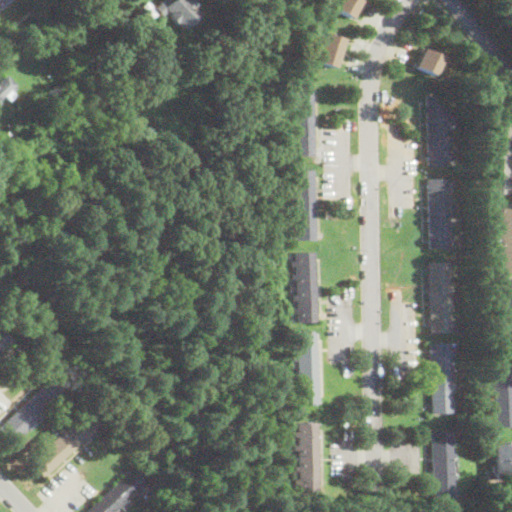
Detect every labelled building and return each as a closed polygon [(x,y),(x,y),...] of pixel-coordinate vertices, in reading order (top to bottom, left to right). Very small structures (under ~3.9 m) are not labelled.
[(159,0),(189,0),(200,13),(183,29),(176,21),(173,23),(165,11),(160,15),(157,12),(151,17),(141,6),(147,1),(152,7),(159,0)] [(350,17),(331,7),(335,0),(357,0),(359,1),(350,17)] [(336,59),(333,67),(314,61),(319,41),(322,33),(342,39),(336,59)] [(226,44),(215,53),(209,46),(220,36),(226,44)] [(440,56),(431,75),(413,67),(414,63),(421,48),(440,56)] [(234,63),(227,67),(223,60),(230,56),(234,63)] [(153,69),(146,75),(138,66),(144,60),(153,69)] [(0,78),(4,74),(16,87),(11,91),(14,94),(9,99),(4,94),(0,97),(0,78)] [(312,94),(312,112),(312,154),(292,154),(292,147),(288,147),(288,141),(292,141),(292,133),(289,133),(288,128),(292,128),(292,112),(288,112),(288,107),(291,107),(291,99),(288,99),(288,94),(291,94),(291,85),(311,85),(312,94)] [(444,96),(444,103),(448,103),(448,109),(445,109),(445,116),(448,116),(448,122),(445,122),(445,137),(448,137),(448,143),(446,143),(446,151),(449,151),(449,156),(446,156),(446,165),(424,165),(424,95),(444,95),(444,96)] [(509,132),(509,150),(509,192),(489,192),(489,184),(486,184),(486,179),(489,179),(489,171),(486,171),(486,166),(488,166),(488,150),(485,150),(485,146),(488,146),(488,137),(485,137),(485,132),(487,132),(487,123),(509,123),(509,132)] [(18,147),(11,152),(9,149),(1,154),(0,152),(0,134),(12,127),(19,137),(14,141),(18,147)] [(143,155),(137,180),(118,175),(124,150),(143,155)] [(313,178),(314,196),(315,239),(293,239),(293,231),(290,231),(290,225),(293,225),(293,218),(290,218),(290,212),(294,212),(293,197),(290,197),(290,192),(293,192),(293,183),(289,183),(289,179),(293,179),(293,170),(313,169),(313,178)] [(446,180),(446,186),(450,186),(450,192),(446,192),(446,200),(450,200),(450,205),(446,205),(447,220),(450,220),(450,226),(447,226),(447,233),(450,233),(450,239),(447,239),(447,247),(426,248),(426,178),(446,178),(446,180)] [(511,271),(499,271),(499,263),(495,263),(495,259),(499,259),(499,250),(495,250),(495,245),(498,245),(498,229),(496,229),(496,223),(498,223),(498,216),(495,216),(495,211),(498,211),(498,202),(511,202),(511,271)] [(314,260),(314,279),(314,281),(315,292),(315,294),(315,313),(315,315),(315,321),(294,321),(294,312),(291,312),(291,308),(295,308),(294,300),(291,300),(291,295),(294,295),(294,279),(291,278),(291,274),(294,274),(294,266),(291,266),(291,261),(294,261),(293,253),(293,252),(314,252),(314,258),(314,260)] [(447,262),(447,270),(450,270),(450,275),(448,275),(448,283),(450,283),(450,288),(448,288),(448,304),(451,304),(451,309),(448,309),(448,317),(451,317),(451,321),(448,322),(448,331),(428,331),(427,268),(427,262),(447,262)] [(511,347),(501,347),(501,341),(497,341),(497,335),(501,335),(500,327),(497,327),(497,322),(500,322),(500,305),(495,305),(495,300),(499,300),(499,293),(496,293),(495,288),(499,288),(499,279),(511,279),(511,347)] [(0,330),(9,340),(0,348),(0,330)] [(316,342),(316,360),(316,403),(296,403),(296,394),(293,394),(293,389),(296,389),(296,381),(292,381),(292,375),(296,375),(296,360),(292,359),(292,354),(296,354),(296,347),(293,347),(293,341),(295,341),(295,333),(315,333),(316,342)] [(448,342),(448,350),(452,350),(452,355),(449,355),(449,363),(452,363),(452,370),(449,370),(449,384),(452,385),(453,390),(449,390),(449,398),(452,398),(452,404),(449,404),(449,412),(429,412),(428,343),(448,342)] [(511,425),(493,426),(493,418),(490,418),(490,413),(493,413),(493,405),(490,405),(489,399),(493,399),(492,383),(489,383),(489,378),(492,378),(492,370),(489,370),(489,364),(492,364),(492,357),(511,356),(511,425)] [(57,403),(54,406),(52,404),(46,409),(48,412),(44,415),(42,413),(31,424),(33,426),(29,430),(27,428),(19,439),(17,437),(11,442),(0,430),(0,424),(47,379),(62,394),(55,400),(57,403)] [(80,414),(94,430),(42,477),(29,462),(35,456),(32,453),(36,449),(39,452),(45,447),(42,444),(46,440),(49,443),(60,433),(57,430),(62,426),(64,429),(70,424),(67,421),(72,417),(74,420),(80,414)] [(318,431),(318,449),(318,492),(298,492),(298,484),(295,484),(295,478),(298,478),(298,470),(294,470),(294,464),(297,464),(297,450),(294,450),(294,444),(297,444),(297,436),(294,436),(293,431),(297,431),(297,422),(317,422),(318,431)] [(450,432),(450,439),(453,439),(453,444),(450,444),(450,452),(454,452),(454,457),(450,458),(450,473),(454,473),(454,479),(451,479),(451,486),(455,486),(455,491),(451,492),(451,500),(430,501),(429,431),(450,432)] [(511,478),(500,478),(492,478),(490,441),(511,441),(511,478)] [(140,491),(136,494),(134,492),(129,497),(131,499),(128,502),(126,500),(114,511),(84,511),(129,469),(143,485),(138,489),(140,491)]
